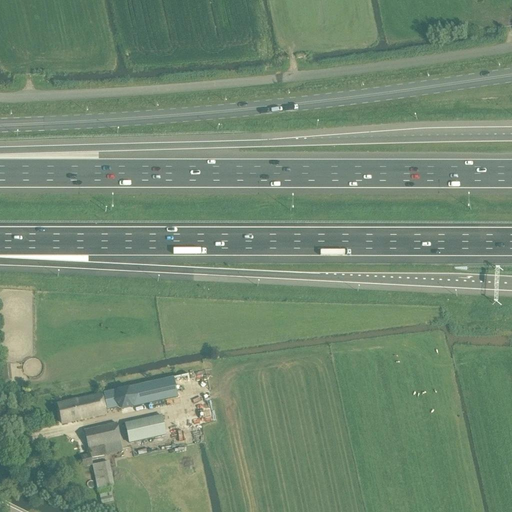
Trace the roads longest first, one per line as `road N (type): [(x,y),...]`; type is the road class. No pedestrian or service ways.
road 1 (secondary): [(0,125),(209,113),(511,75)]
road 2 (unclassified): [(511,48),(299,77),(0,98)]
road 3 (motorway): [(0,247),(96,266),(511,287)]
road 4 (motorway): [(511,135),(0,151)]
road 5 (motorway): [(0,240),(511,241)]
road 6 (motorway): [(511,172),(0,172)]
